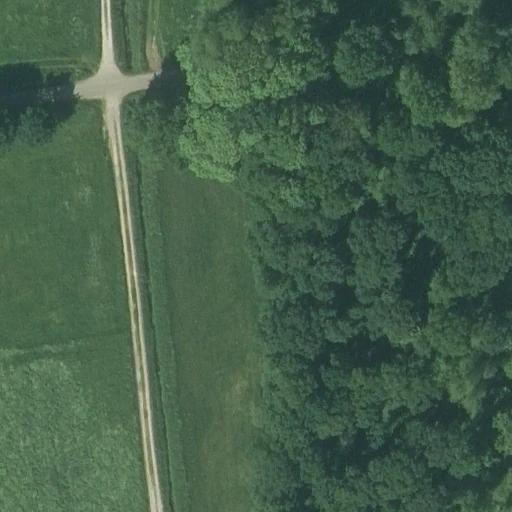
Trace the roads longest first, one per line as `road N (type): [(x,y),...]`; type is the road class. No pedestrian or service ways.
road 1 (residential): [(0,102),(511,34)]
road 2 (track): [(105,0),(157,511)]
